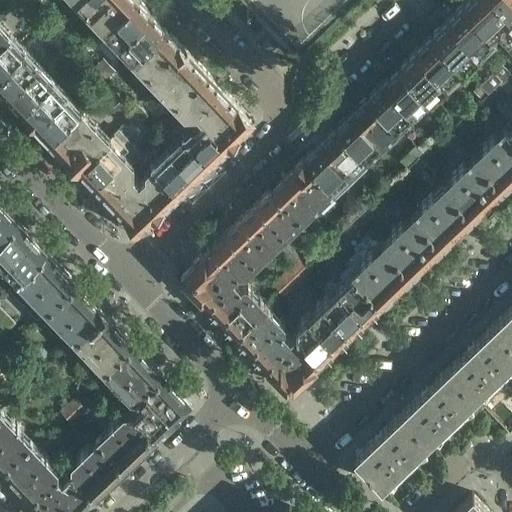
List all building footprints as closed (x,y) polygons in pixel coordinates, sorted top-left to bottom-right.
[(133,0),(82,0),(107,25),(133,0)] [(165,27),(139,0),(133,0),(107,25),(135,55),(165,27)] [(490,30),(498,23),(511,8),(511,0),(466,0),(464,3),(490,30)] [(461,64),(493,33),(490,30),(464,3),(432,33),(461,64)] [(56,16),(48,7),(42,13),(50,22),(56,16)] [(511,8),(498,23),(511,36),(511,8)] [(50,22),(42,13),(36,19),(44,28),(50,22)] [(65,25),(56,16),(50,22),(59,31),(65,25)] [(59,31),(50,22),(44,28),(52,37),(59,31)] [(0,69),(22,49),(0,25),(0,69)] [(280,40),(266,26),(254,37),(268,52),(280,40)] [(193,56),(187,49),(188,48),(188,47),(188,46),(188,45),(187,44),(186,43),(185,43),(184,43),(182,43),(181,44),(165,27),(135,55),(163,85),(193,56)] [(429,94),(461,64),(432,33),(400,64),(428,93),(429,94)] [(50,79),(22,49),(0,69),(0,85),(21,107),(50,79)] [(222,86),(193,56),(163,85),(190,112),(194,112),(196,111),(222,86)] [(396,124),(428,93),(400,64),(368,94),(396,124)] [(508,74),(500,66),(494,71),(502,80),(505,77),(508,74)] [(113,76),(105,67),(99,73),(107,82),(113,76)] [(107,82),(99,73),(92,79),(101,88),(107,82)] [(511,87),(511,85),(505,77),(502,80),(500,82),(508,91),(511,87)] [(79,109),(50,79),(21,107),(49,137),(79,109)] [(494,87),(486,79),(480,84),(488,93),(494,87)] [(488,93),(480,84),(474,90),(482,98),(488,93)] [(254,120),(222,86),(196,111),(203,119),(204,118),(229,144),(254,120)] [(364,154),(396,124),(368,94),(336,125),(364,154)] [(107,138),(79,109),(49,137),(77,167),(107,138)] [(196,175),(229,144),(204,118),(203,119),(188,134),(187,132),(170,148),(196,175)] [(332,185),(364,154),(336,125),(304,155),(332,185)] [(511,132),(509,129),(507,127),(497,136),(494,132),(482,144),(485,147),(476,156),(504,186),(511,178),(511,132)] [(133,170),(133,166),(107,138),(77,167),(106,197),(132,172),(133,170)] [(163,207),(196,175),(170,148),(153,164),(155,165),(139,179),(138,180),(163,207)] [(300,215),(332,185),(304,155),(272,186),(298,214),(300,215)] [(504,186),(476,156),(467,165),(463,162),(451,173),(454,177),(445,185),(473,215),(504,186)] [(163,207),(138,180),(139,179),(132,172),(106,197),(138,231),(163,207)] [(473,215),(445,185),(436,194),(433,191),(421,202),(424,206),(415,214),(443,244),(473,215)] [(290,222),(298,214),(272,186),(241,215),(272,247),(278,241),(274,237),(283,229),(287,233),(293,226),(290,222)] [(0,236),(18,220),(0,201),(0,236)] [(443,244),(415,214),(406,223),(403,220),(390,231),(393,235),(384,243),(413,273),(443,244)] [(272,247),(241,215),(211,244),(238,272),(246,264),(250,268),(257,261),(253,257),(261,249),(265,253),(272,247)] [(46,250),(18,220),(0,236),(0,253),(0,259),(9,269),(12,266),(21,275),(46,250)] [(413,273),(384,243),(375,252),(372,249),(360,260),(363,264),(354,272),(355,274),(382,302),(384,300),(387,301),(392,296),(392,293),(413,273)] [(232,277),(238,272),(211,244),(201,253),(198,253),(194,257),(194,260),(182,271),(183,272),(183,276),(182,277),(192,287),(191,291),(196,295),(199,295),(206,302),(232,277)] [(75,281),(46,250),(21,275),(29,283),(26,287),(38,299),(41,296),(50,305),(75,281)] [(296,274),(304,265),(299,260),(290,268),(296,274)] [(301,280),(310,271),(304,265),(296,274),(301,280)] [(287,282),(296,274),(290,268),(281,276),(287,282)] [(293,288),(301,280),(296,274),(287,282),(293,288)] [(352,331),(382,302),(355,274),(347,282),(343,278),(336,285),(340,289),(332,297),(328,293),(321,299),(352,331)] [(278,290),(287,282),(281,276),(273,284),(278,290)] [(235,332),(266,302),(260,295),(256,299),(248,291),(252,287),(249,283),(243,283),(240,285),(232,277),(206,302),(235,332)] [(105,310),(98,302),(97,303),(85,291),(75,281),(50,305),(58,314),(55,317),(67,330),(70,327),(79,336),(105,310)] [(284,296),(293,288),(287,282),(278,290),(284,296)] [(352,331),(321,299),(315,305),(318,309),(310,317),(306,313),(300,320),(303,324),(295,332),(321,360),(352,331)] [(289,337),(282,329),(284,326),(284,320),(281,316),(277,320),(269,312),(273,308),(266,302),(235,332),(263,362),(290,337),(289,337)] [(511,341),(511,305),(494,323),(511,341)] [(133,341),(111,318),(112,317),(105,310),(79,336),(87,344),(84,347),(96,360),(99,357),(107,366),(133,341)] [(475,396),(511,360),(511,341),(494,323),(447,367),(475,396)] [(321,360),(295,332),(289,337),(290,337),(263,362),(270,369),(270,373),(274,377),(277,377),(287,387),(288,386),(292,386),(293,387),(305,376),(308,377),(312,373),(312,369),(321,360)] [(162,372),(133,341),(107,366),(116,375),(113,378),(122,387),(128,388),(136,396),(138,395),(162,372)] [(45,368),(38,360),(32,366),(39,373),(45,368)] [(39,373),(32,366),(27,371),(33,379),(39,373)] [(429,440),(475,396),(447,367),(401,411),(429,440)] [(52,375),(45,368),(39,373),(46,380),(52,375)] [(153,436),(190,401),(162,372),(138,395),(143,401),(133,410),(128,410),(153,436)] [(46,380),(39,373),(33,379),(40,386),(46,380)] [(74,409),(81,402),(75,397),(68,403),(74,409)] [(79,415),(86,408),(81,402),(74,409),(79,415)] [(66,416),(74,409),(68,403),(61,410),(66,416)] [(72,422),(79,415),(74,409),(66,416),(72,422)] [(29,441),(20,432),(24,429),(11,416),(8,419),(0,410),(0,462),(3,465),(29,441)] [(125,463),(153,436),(128,410),(120,417),(118,414),(105,426),(108,429),(100,437),(125,463)] [(382,485),(429,440),(401,411),(354,456),(382,485)] [(97,490),(125,463),(100,437),(92,444),(89,441),(77,453),(79,456),(71,464),(97,490)] [(58,471),(49,463),(49,456),(40,447),(37,450),(29,441),(3,465),(32,496),(56,473),(58,471)] [(47,511),(73,511),(97,490),(71,464),(71,468),(71,469),(61,478),(56,473),(32,496),(47,511)] [(491,511),(472,492),(451,511),(491,511)]
